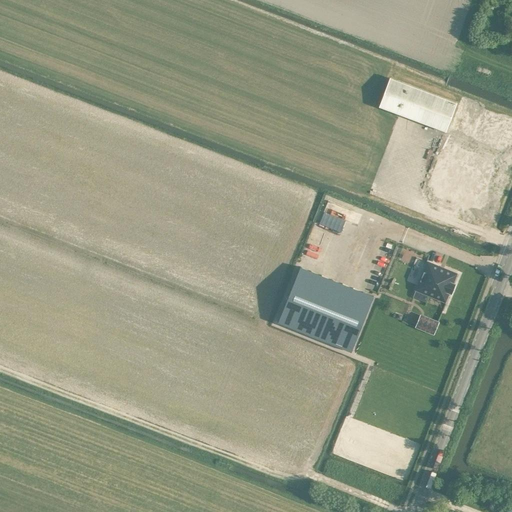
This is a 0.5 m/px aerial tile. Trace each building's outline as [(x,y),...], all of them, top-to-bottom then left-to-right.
[(379,105),(446,130),(457,101),(390,76),(379,105)] [(363,234),(363,232),(363,229),(362,227),(361,225),(359,223),(357,221),(355,220),(353,220),(350,220),(348,220),(345,221),(343,223),(342,224),(340,227),(340,229),(339,231),(340,234),(340,236),(342,238),(343,240),(345,242),(347,243),(350,243),(352,243),(355,243),(357,242),(359,241),(361,239),(362,237),(363,234)] [(382,231),(371,226),(362,249),(384,258),(391,241),(380,237),(382,231)] [(447,301),(459,272),(427,259),(416,288),(447,301)] [(351,350),(374,294),(300,265),(277,320),(351,350)] [(438,320),(421,314),(417,325),(434,332),(438,320)]
